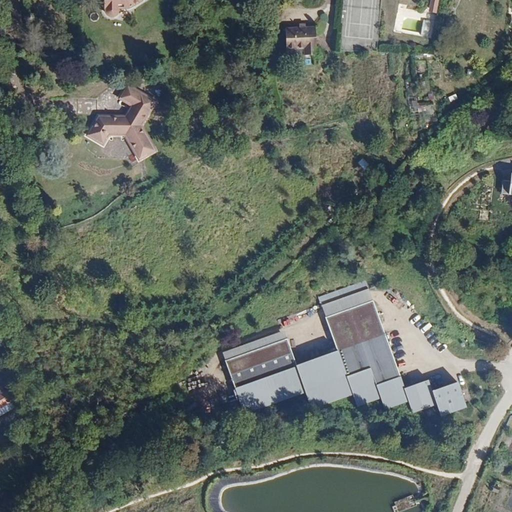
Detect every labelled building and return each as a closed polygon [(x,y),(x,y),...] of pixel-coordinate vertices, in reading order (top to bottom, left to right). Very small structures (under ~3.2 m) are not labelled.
[(103,0),(104,9),(105,9),(105,11),(106,13),(108,15),(111,16),(114,15),(115,14),(117,13),(117,11),(117,8),(129,8),(142,1),(141,0),(103,0)] [(316,27),(306,28),(299,28),(285,29),(286,49),(304,48),(304,56),(317,55),(316,27)] [(108,135),(125,136),(139,160),(154,151),(141,127),(155,102),(128,86),(121,99),(132,106),(125,117),(99,117),(88,136),(103,145),(108,135)] [(511,200),(511,177),(503,177),(503,185),(494,184),(493,199),(511,200)] [(366,280),(319,298),(337,354),(296,369),(284,332),(222,355),(243,418),(304,397),(312,411),(353,398),(358,410),(381,402),(386,412),(407,405),(412,416),(436,409),(441,421),(467,411),(458,387),(433,397),(428,384),(405,392),(366,280)] [(0,408),(11,402),(5,390),(0,393),(0,408)] [(36,476),(45,471),(42,465),(33,470),(36,476)] [(397,511),(416,505),(413,495),(394,502),(396,506),(393,507),(394,511),(397,511)]
